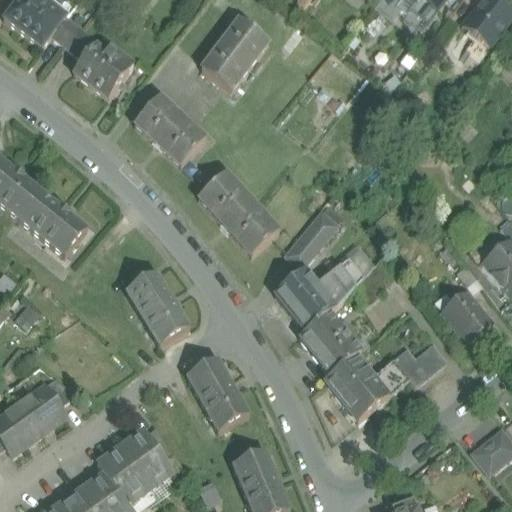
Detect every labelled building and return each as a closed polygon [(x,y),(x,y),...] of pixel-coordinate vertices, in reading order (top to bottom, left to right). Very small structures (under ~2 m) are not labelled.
[(46,0),(42,6),(34,0),(23,0),(3,26),(41,55),(51,43),(66,24),(65,23),(77,8),(66,0),(46,0)] [(386,0),(376,13),(392,25),(403,11),(398,8),(404,0),(386,0)] [(448,0),(412,0),(420,5),(417,9),(415,7),(410,14),(428,27),(448,0)] [(511,17),(488,0),(473,20),(472,19),(461,32),(489,53),(511,22),(511,17)] [(449,23),(435,41),(445,48),(459,30),(449,23)] [(78,33),(66,24),(51,43),(64,52),(78,33)] [(240,26),(201,75),(231,98),(269,48),(240,26)] [(92,44),(78,33),(64,52),(83,67),(94,52),(92,44)] [(108,54),(104,59),(94,52),(83,67),(73,80),(108,106),(133,73),(108,54)] [(206,147),(160,104),(135,131),(181,174),(206,147)] [(25,183),(16,176),(15,177),(0,165),(0,211),(19,227),(42,199),(24,185),(25,183)] [(279,238),(226,179),(198,204),(251,263),(279,238)] [(60,213),(42,199),(19,227),(64,264),(87,236),(69,221),(70,220),(61,212),(60,213)] [(321,217),(300,243),(315,257),(325,246),(338,231),(321,217)] [(511,228),(510,226),(500,234),(510,247),(511,246),(511,247),(511,228)] [(315,257),(300,243),(284,261),(297,277),(315,257)] [(315,257),(297,277),(300,280),(274,301),(305,339),(306,340),(329,321),(335,316),(351,297),(364,284),(348,265),(343,269),(325,246),(315,257)] [(511,247),(511,246),(510,247),(481,270),(511,308),(511,247)] [(364,284),(351,297),(364,314),(374,307),(372,305),(382,298),(380,296),(390,290),(388,288),(397,281),(383,262),(364,284)] [(482,292),(466,271),(456,279),(472,299),(482,292)] [(190,334),(157,280),(126,298),(159,353),(190,334)] [(492,331),(466,298),(441,318),(467,351),(492,331)] [(14,324),(29,332),(38,318),(22,309),(14,324)] [(338,332),(329,321),(306,340),(305,339),(299,344),(330,383),(331,383),(356,363),(356,364),(361,360),(354,352),(360,347),(344,327),(338,332)] [(433,350),(415,364),(429,381),(446,367),(433,350)] [(415,364),(407,355),(393,366),(410,386),(409,387),(414,393),(429,381),(415,364)] [(393,366),(372,383),(356,364),(356,363),(331,383),(330,383),(324,388),(357,429),(388,404),(388,403),(409,387),(410,386),(393,366)] [(249,422),(217,366),(186,383),(218,439),(249,422)] [(77,402),(55,385),(45,393),(60,414),(77,402)] [(45,393),(17,412),(39,442),(66,422),(60,414),(45,393)] [(91,405),(85,400),(82,404),(89,409),(91,405)] [(0,424),(0,446),(6,454),(11,462),(39,442),(17,412),(0,424)] [(174,460),(156,434),(146,441),(165,467),(174,460)] [(511,449),(501,436),(471,460),(488,481),(511,462),(511,449)] [(146,441),(144,438),(120,455),(150,496),(173,479),(165,467),(146,441)] [(127,511),(150,496),(120,455),(97,472),(104,482),(126,511),(127,511)] [(287,511),(265,458),(232,472),(248,511),(287,511)] [(126,511),(104,482),(81,498),(91,511),(126,511)] [(205,510),(218,504),(211,486),(197,492),(205,510)] [(91,511),(81,498),(61,511),(91,511)]
